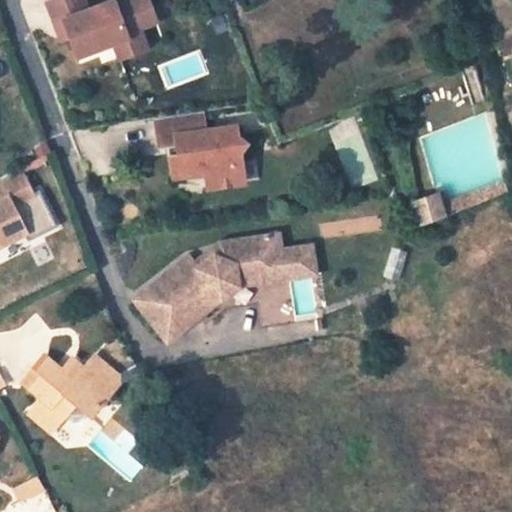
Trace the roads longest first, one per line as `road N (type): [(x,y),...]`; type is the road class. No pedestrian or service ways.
road 1 (residential): [(328,328),(169,359),(147,356),(120,318),(11,0)]
road 2 (track): [(328,328),(486,270),(511,269)]
